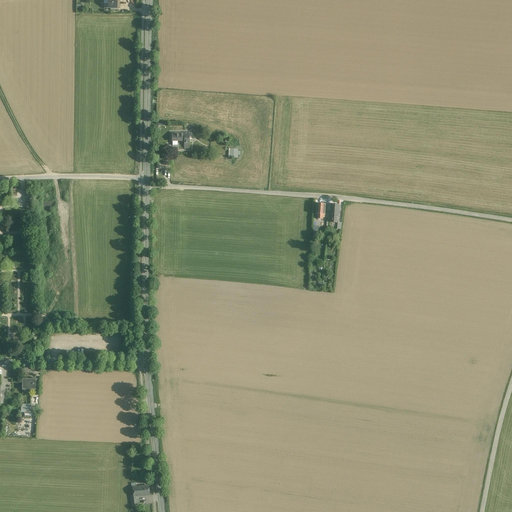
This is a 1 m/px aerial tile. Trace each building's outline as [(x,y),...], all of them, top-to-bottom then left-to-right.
[(116,0),(108,0),(108,9),(110,9),(110,10),(113,10),(113,9),(116,9),(116,8),(117,8),(117,5),(116,4),(116,0)] [(184,133),(172,133),(172,141),(184,141),(184,148),(189,148),(189,135),(184,136),(184,133)] [(325,204),(317,204),(316,214),(325,215),(325,204)] [(339,205),(331,205),(330,215),(339,216),(339,205)] [(35,379),(22,379),(22,390),(35,390),(35,379)] [(151,495),(149,485),(133,487),(135,495),(132,495),(133,505),(141,503),(140,497),(151,495)]
